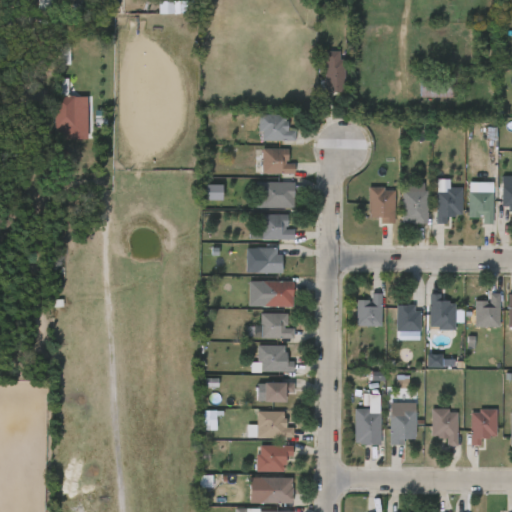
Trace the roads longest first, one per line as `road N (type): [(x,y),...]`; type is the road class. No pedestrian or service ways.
road 1 (residential): [(332,157),(327,511)]
road 2 (residential): [(328,480),(511,482)]
road 3 (residential): [(330,261),(511,261)]
